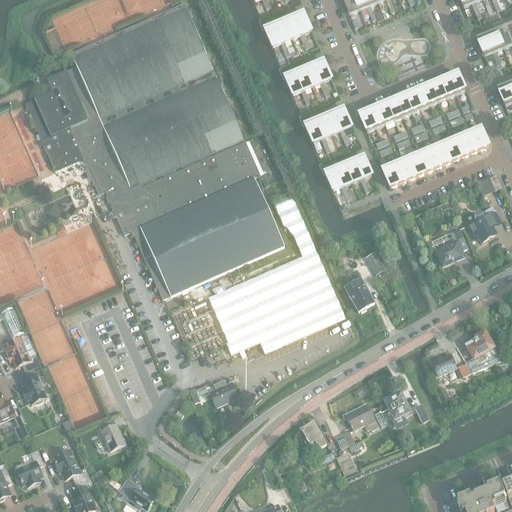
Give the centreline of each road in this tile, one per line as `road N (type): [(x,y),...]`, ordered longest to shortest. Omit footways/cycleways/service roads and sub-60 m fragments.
road 1 (tertiary): [(304,396),(511,272)]
road 2 (residential): [(461,58),(366,97),(326,0)]
road 3 (tertiary): [(304,396),(238,435),(178,511)]
road 4 (tertiary): [(199,511),(250,443),(304,396)]
